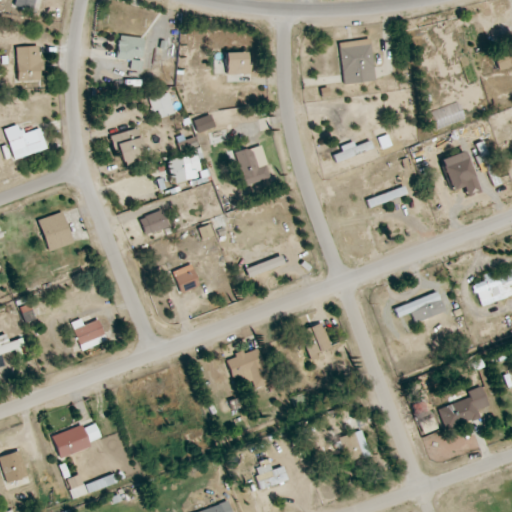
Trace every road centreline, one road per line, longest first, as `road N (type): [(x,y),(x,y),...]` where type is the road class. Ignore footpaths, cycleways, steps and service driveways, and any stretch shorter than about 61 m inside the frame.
road 1 (residential): [(0,413),(511,219)]
road 2 (residential): [(429,511),(294,134),(288,10)]
road 3 (residential): [(154,353),(83,170),(74,70),(82,0)]
road 4 (tertiary): [(418,0),(328,10),(208,0)]
road 5 (residential): [(511,458),(360,511)]
